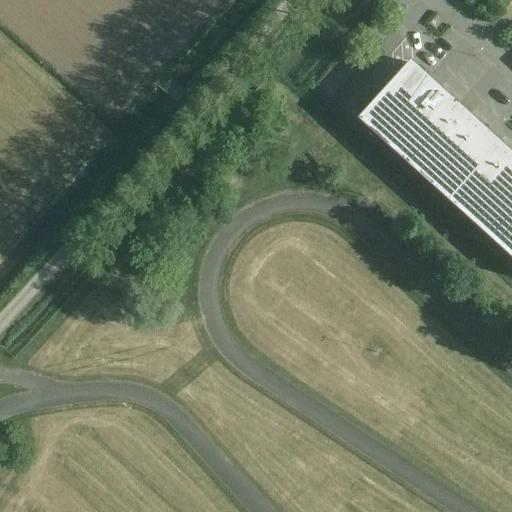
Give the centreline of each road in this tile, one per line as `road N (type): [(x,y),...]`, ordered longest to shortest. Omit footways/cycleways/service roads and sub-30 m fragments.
road 1 (unclassified): [(0,328),(298,0)]
road 2 (unknown): [(242,511),(158,417),(111,393),(60,391)]
